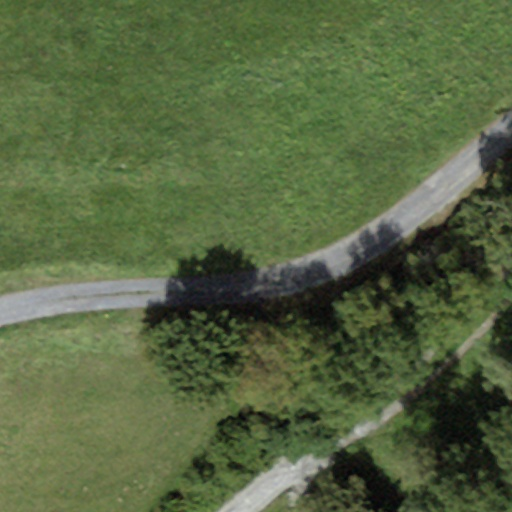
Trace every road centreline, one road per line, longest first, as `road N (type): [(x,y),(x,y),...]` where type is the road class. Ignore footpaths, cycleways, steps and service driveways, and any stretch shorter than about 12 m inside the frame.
road 1 (track): [(0,313),(293,279),(340,265),(453,189),(511,134)]
road 2 (track): [(511,273),(328,441),(234,511)]
